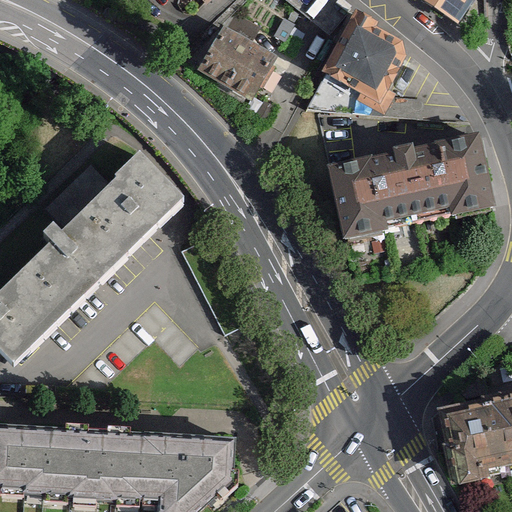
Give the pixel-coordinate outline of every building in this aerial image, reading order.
[(428,0),(464,24),(479,0),(428,0)] [(379,22),(356,9),(322,72),(331,74),(330,76),(362,93),(357,100),(385,115),(397,94),(387,90),(407,56),(403,41),(377,26),(379,22)] [(280,60),(228,27),(203,68),(255,100),(280,60)] [(480,132),(327,167),(344,243),(389,232),(389,228),(450,214),(451,219),(497,208),(480,132)] [(144,167),(0,297),(0,358),(3,362),(13,373),(171,231),(188,216),(144,167)] [(511,394),(444,410),(460,482),(511,470),(511,394)] [(239,441),(0,429),(0,497),(2,497),(2,509),(64,511),(221,511),(243,494),(239,441)]
